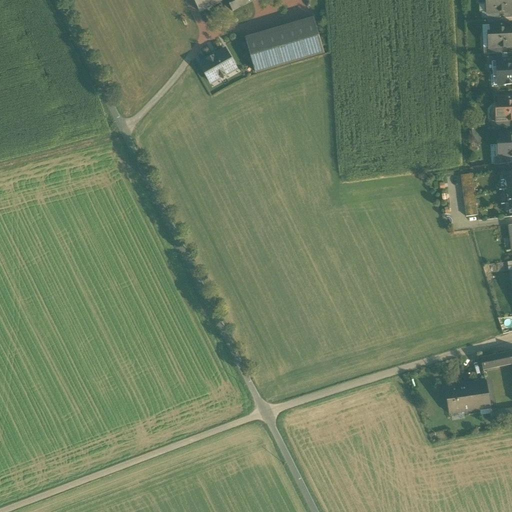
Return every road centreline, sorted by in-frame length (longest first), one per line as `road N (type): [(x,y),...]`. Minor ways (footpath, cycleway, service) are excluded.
road 1 (unclassified): [(57,0),(262,414)]
road 2 (unclassified): [(3,511),(262,414)]
road 3 (unclassified): [(262,414),(511,336)]
